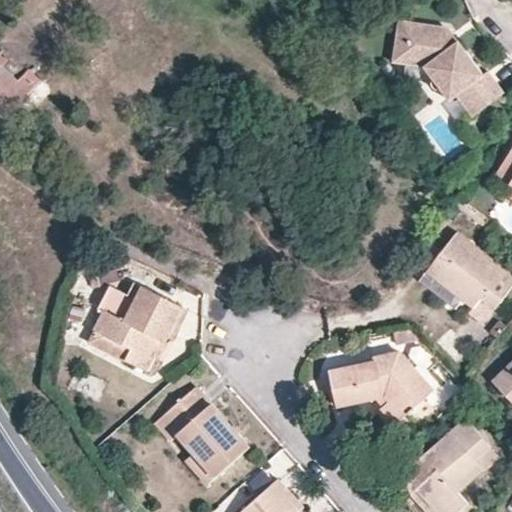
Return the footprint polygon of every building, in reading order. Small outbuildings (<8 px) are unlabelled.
[(478,68),(452,35),(444,40),(434,27),(435,20),(393,14),(387,56),(420,61),(444,93),(451,89),(469,111),(499,87),(482,65),(478,68)] [(444,40),(452,35),(443,23),(435,20),(434,27),(444,40)] [(29,69),(17,81),(2,66),(8,60),(1,54),(4,50),(1,46),(0,46),(0,115),(4,120),(36,85),(36,76),(29,69)] [(511,148),(490,183),(511,197),(511,148)] [(494,306),(511,283),(511,273),(457,230),(426,269),(474,307),(483,298),(494,306)] [(426,269),(417,280),(466,317),(470,313),(474,307),(426,269)] [(136,305),(145,289),(136,284),(130,297),(112,288),(110,292),(136,305)] [(106,313),(90,344),(147,372),(162,342),(166,343),(183,308),(145,289),(136,305),(110,292),(101,310),(106,313)] [(470,313),(482,321),(494,306),(483,298),(474,307),(470,313)] [(415,406),(434,389),(399,351),(373,356),(374,360),(330,370),(337,405),(378,398),(385,396),(404,417),(409,412),(410,414),(417,408),(415,406)] [(511,361),(492,381),(511,400),(511,361)] [(214,475),(250,444),(196,384),(162,415),(194,452),(214,475)] [(392,427),(404,417),(385,396),(378,398),(385,404),(378,410),(392,427)] [(490,445),(465,417),(398,477),(412,492),(417,488),(438,511),(457,511),(468,502),(458,491),(484,468),(476,458),(490,445)] [(194,452),(184,460),(204,484),(214,475),(194,452)] [(289,489),(278,478),(239,511),(287,511),(293,507),(282,494),(289,489)] [(289,489),(282,494),(293,507),(287,511),(296,511),(304,506),(289,489)]
